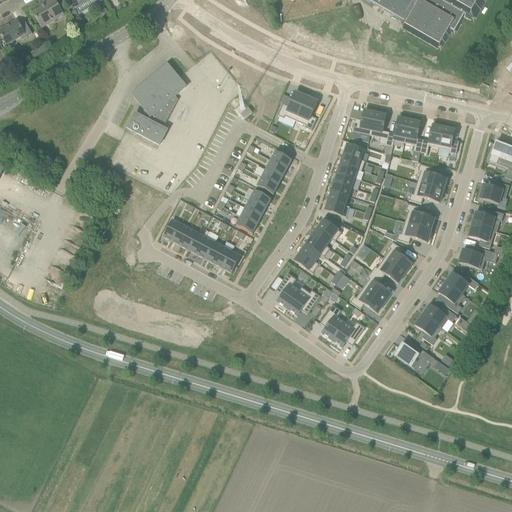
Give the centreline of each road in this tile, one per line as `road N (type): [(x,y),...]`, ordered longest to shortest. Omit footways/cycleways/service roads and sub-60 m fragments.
road 1 (tertiary): [(511,482),(95,353),(0,307)]
road 2 (residential): [(483,111),(445,244),(360,368),(340,370),(247,296)]
road 3 (residential): [(247,296),(300,223),(348,82)]
road 4 (unclassified): [(0,105),(171,0)]
road 5 (residential): [(348,82),(261,51),(179,0)]
road 6 (residential): [(483,111),(348,82)]
